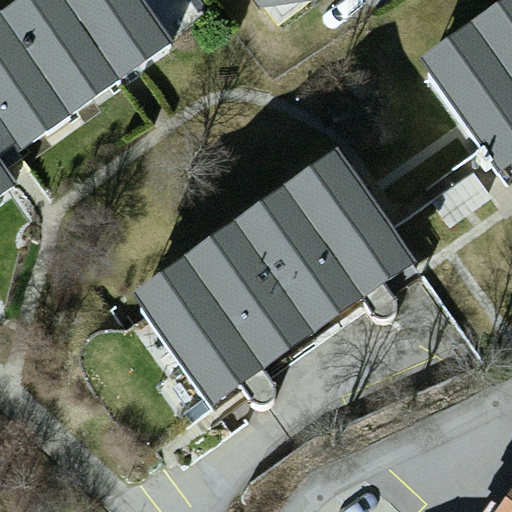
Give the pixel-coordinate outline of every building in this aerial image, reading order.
[(167,48),(131,0),(27,0),(0,20),(0,209),(30,188),(20,155),(167,48)] [(307,0),(258,0),(279,25),(307,0)] [(511,163),(511,0),(504,0),(424,57),(503,169),(511,163)] [(422,276),(334,149),(127,291),(216,419),(422,276)] [(511,511),(511,478),(486,511),(511,511)]
